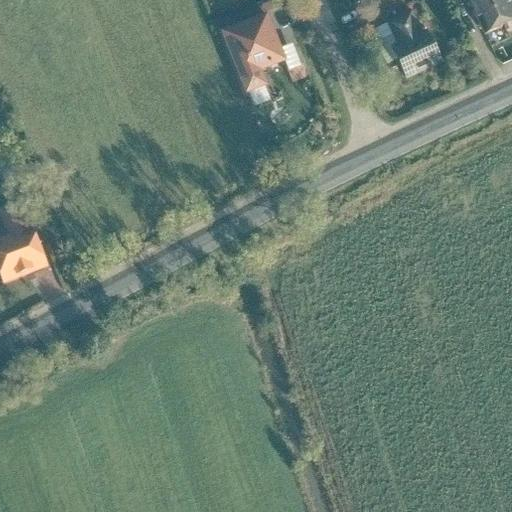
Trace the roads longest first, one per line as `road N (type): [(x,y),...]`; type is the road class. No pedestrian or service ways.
road 1 (tertiary): [(0,357),(380,151)]
road 2 (residential): [(320,0),(380,151)]
road 3 (tertiary): [(380,151),(511,92)]
